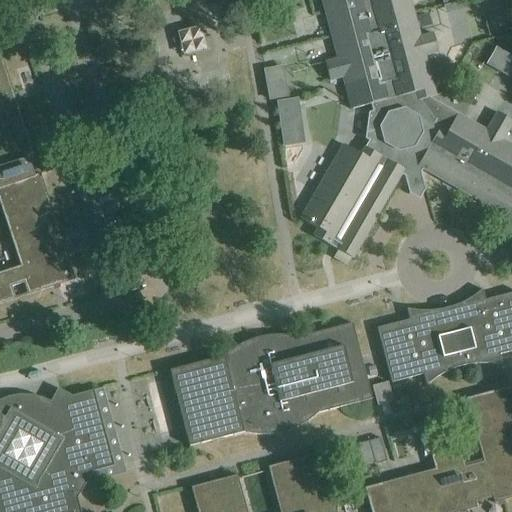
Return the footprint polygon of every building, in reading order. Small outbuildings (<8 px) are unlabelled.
[(343,144),(300,219),(317,229),(313,236),(330,246),(336,249),(352,259),(374,222),(401,175),(405,177),(407,185),(422,180),(420,173),(422,169),(511,221),(511,145),(503,140),(511,124),(511,121),(497,113),(486,131),(457,114),(429,98),(435,96),(424,56),(437,52),(432,34),(420,37),(409,0),(321,0),(337,59),(325,63),(329,81),(342,78),(344,85),(351,110),(370,105),(372,111),(368,113),(364,139),(368,141),(360,154),(343,144)] [(199,24),(178,31),(184,52),(205,46),(199,24)] [(508,75),(511,67),(511,54),(497,46),(487,63),(508,75)] [(0,206),(20,266),(0,272),(0,303),(15,299),(11,287),(23,283),(27,295),(52,287),(51,283),(57,282),(58,285),(59,284),(74,279),(71,268),(60,237),(57,238),(55,233),(59,231),(40,174),(33,176),(28,161),(34,158),(15,101),(12,102),(10,96),(14,95),(0,53),(0,206)] [(297,100),(275,103),(278,126),(300,123),(297,100)] [(409,320),(377,328),(391,383),(423,374),(426,385),(437,377),(447,372),(456,368),(466,365),(477,364),(489,364),(502,366),(499,355),(500,355),(509,352),(511,351),(511,293),(485,300),(482,289),(471,297),(461,303),(451,307),(440,310),(429,311),(419,311),(406,309),(409,320)] [(224,356),(169,371),(189,447),(244,433),(255,435),(266,435),(278,434),(288,431),(298,427),(308,421),(317,414),(372,399),(369,389),(352,323),(297,337),(284,335),(271,335),(258,337),(245,342),(234,348),(224,356)] [(388,381),(371,385),(377,405),(393,400),(388,381)] [(378,484),(364,488),(370,511),(448,511),(449,511),(454,510),(454,511),(460,511),(476,508),(475,503),(492,498),(501,496),(502,501),(511,498),(511,386),(466,399),(466,402),(469,413),(479,448),(482,460),(465,464),(464,461),(460,448),(431,456),(434,469),(378,484)] [(0,511),(80,511),(77,498),(82,490),(87,480),(92,472),(114,466),(93,390),(72,396),(58,388),(46,399),(29,395),(19,395),(8,397),(0,400),(0,511)] [(380,438),(357,444),(363,468),(386,461),(380,438)] [(246,511),(237,475),(190,488),(196,511),(336,511),(320,453),(267,467),(279,511),(246,511)] [(251,490),(265,486),(261,472),(247,476),(251,490)]
